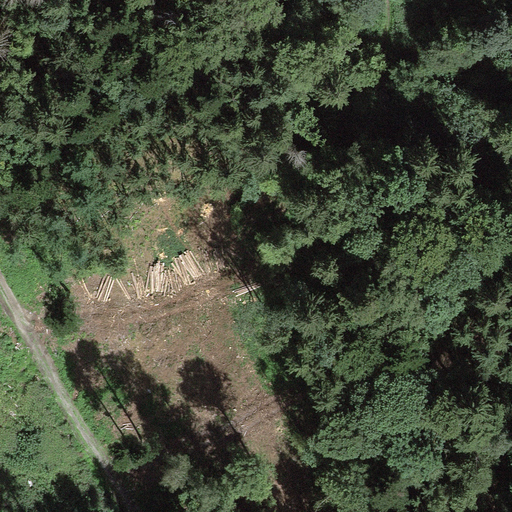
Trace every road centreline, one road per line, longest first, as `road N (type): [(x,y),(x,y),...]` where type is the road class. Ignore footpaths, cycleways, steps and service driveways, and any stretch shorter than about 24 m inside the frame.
road 1 (track): [(446,511),(380,0)]
road 2 (track): [(0,249),(41,303),(90,407),(157,511)]
